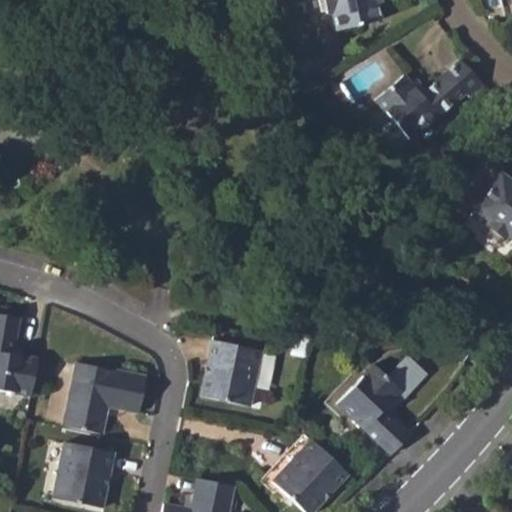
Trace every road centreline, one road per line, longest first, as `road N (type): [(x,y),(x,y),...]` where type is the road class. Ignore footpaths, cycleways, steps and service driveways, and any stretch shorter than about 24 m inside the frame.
road 1 (residential): [(146,511),(174,380),(167,352),(149,336),(0,277)]
road 2 (tertiary): [(511,386),(400,511)]
